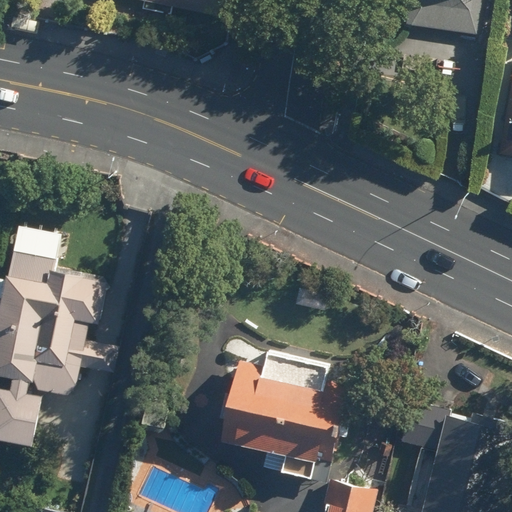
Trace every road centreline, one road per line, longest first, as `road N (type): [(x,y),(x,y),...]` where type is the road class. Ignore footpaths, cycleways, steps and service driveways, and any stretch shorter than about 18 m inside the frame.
road 1 (secondary): [(278,168),(138,113),(0,80)]
road 2 (secondary): [(511,280),(278,168)]
road 3 (residential): [(303,0),(278,168)]
